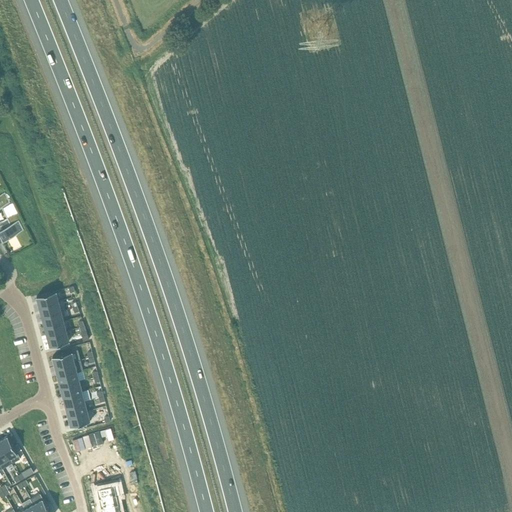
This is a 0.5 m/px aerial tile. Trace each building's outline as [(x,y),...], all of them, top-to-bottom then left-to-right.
[(0,207),(1,207),(7,219),(16,214),(2,187),(0,187),(0,207)] [(10,224),(1,229),(6,239),(15,234),(21,246),(29,241),(16,214),(7,219),(10,224)] [(56,290),(37,296),(39,306),(59,301),(56,290)] [(59,301),(39,306),(42,316),(61,311),(59,301)] [(61,311),(42,316),(45,326),(64,321),(61,311)] [(64,321),(45,326),(48,336),(67,331),(64,321)] [(67,331),(48,336),(50,346),(70,341),(67,331)] [(72,351),(53,356),(55,366),(81,359),(80,359),(75,360),(72,351)] [(81,359),(55,366),(58,376),(83,369),(81,359)] [(83,369),(58,376),(61,386),(80,381),(77,371),(83,369)] [(80,381),(61,386),(63,396),(82,391),(80,381)] [(82,391),(63,396),(66,405),(85,400),(82,391)] [(85,400),(66,405),(68,415),(88,410),(85,400)] [(88,410),(68,415),(71,426),(90,421),(88,410)] [(8,435),(0,439),(0,442),(11,463),(21,458),(8,435)] [(0,442),(0,463),(2,468),(11,463),(0,442)] [(118,483),(96,488),(98,498),(116,495),(120,494),(118,483)] [(50,511),(40,493),(31,498),(38,511),(50,511)] [(116,495),(98,498),(100,508),(119,504),(116,495)] [(38,511),(31,498),(22,503),(25,508),(26,511),(38,511)]
